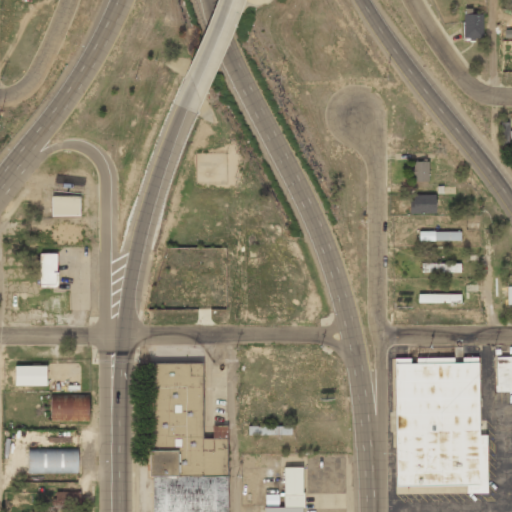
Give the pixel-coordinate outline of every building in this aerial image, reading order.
[(462,15),(462,41),(482,41),(482,15),(462,15)] [(412,183),(428,183),(428,162),(412,162),(412,183)] [(409,195),(409,214),(435,214),(435,195),(409,195)] [(51,197),(51,217),(79,217),(79,197),(51,197)] [(81,226),(50,226),(50,246),(81,246),(81,226)] [(418,241),(460,241),(460,232),(418,232),(418,241)] [(56,254),(39,254),(39,286),(56,286),(56,254)] [(460,263),(420,263),(420,273),(460,273),(460,263)] [(417,304),(460,304),(460,294),(417,294),(417,304)] [(511,357),(494,357),(495,392),(511,391),(511,357)] [(151,511),(226,511),(227,426),(212,426),(212,438),(202,438),(202,364),(152,363),(151,511)] [(14,387),(45,387),(45,367),(14,367),(14,387)] [(394,367),(395,489),(467,489),(467,498),(488,498),(487,440),(480,440),(480,367),(394,367)] [(88,396),(50,396),(50,422),(88,422),(88,396)] [(291,425),(248,425),(248,435),(291,435),(291,425)] [(28,450),(28,473),(77,473),(77,450),(28,450)] [(264,511),(302,511),(302,467),(283,467),(283,507),(264,507),(264,511)] [(54,510),(81,510),(81,492),(54,492),(54,510)]
